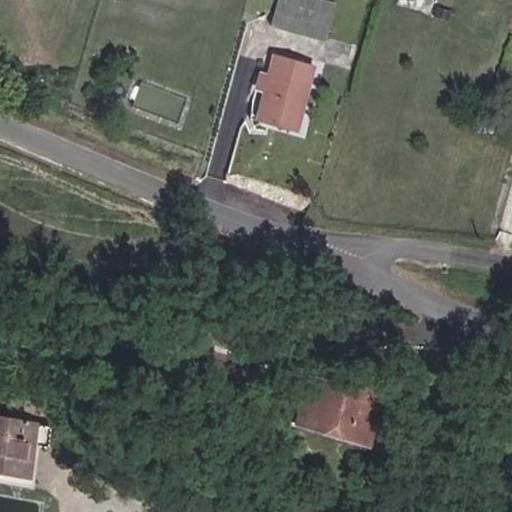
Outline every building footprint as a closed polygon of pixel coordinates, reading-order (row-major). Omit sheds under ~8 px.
[(277,0),(272,22),(328,36),(336,0),(277,0)] [(250,116),(289,127),(309,62),(269,51),(250,116)] [(288,372),(277,417),(351,434),(362,390),(288,372)] [(27,448),(32,418),(0,412),(0,475),(25,479),(26,475),(30,448),(27,448)] [(61,422),(32,418),(27,448),(30,448),(56,452),(61,422)] [(0,487),(24,491),(25,479),(0,475),(0,487)]
